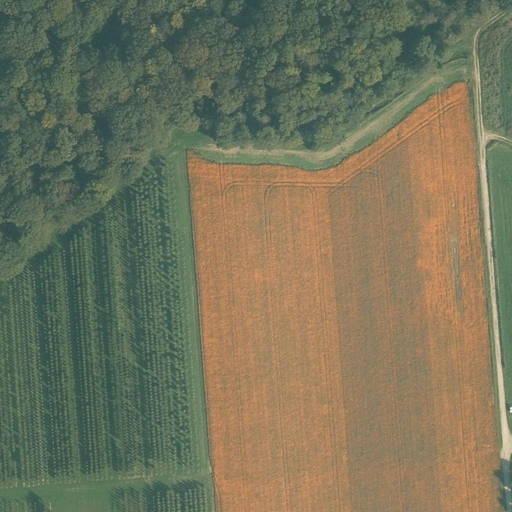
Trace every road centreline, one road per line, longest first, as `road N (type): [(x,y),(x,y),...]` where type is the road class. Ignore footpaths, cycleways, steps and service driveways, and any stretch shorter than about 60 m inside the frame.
road 1 (track): [(509,511),(481,133)]
road 2 (track): [(473,36),(338,134)]
road 3 (track): [(481,133),(473,36),(511,9)]
